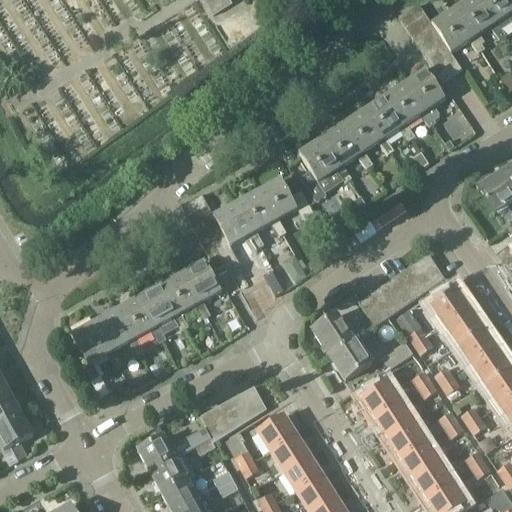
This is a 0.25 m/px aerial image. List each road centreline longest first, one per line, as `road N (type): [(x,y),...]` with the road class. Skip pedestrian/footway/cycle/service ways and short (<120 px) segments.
road 1 (residential): [(55,289),(388,0)]
road 2 (residential): [(275,346),(284,316),(439,210)]
road 3 (residential): [(85,447),(275,346)]
road 4 (residential): [(382,511),(275,346)]
road 5 (residential): [(85,447),(40,366),(38,343),(55,289)]
road 6 (residential): [(511,315),(439,210)]
